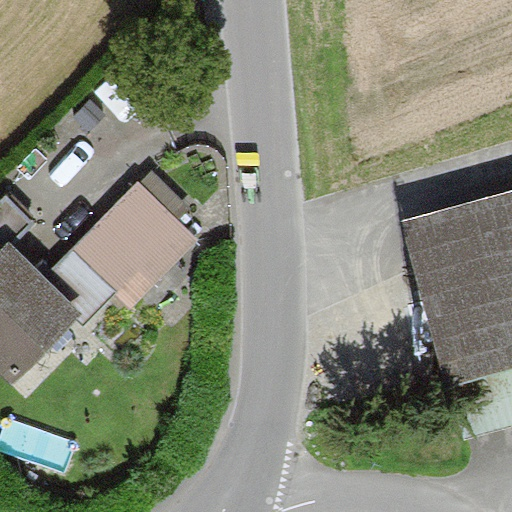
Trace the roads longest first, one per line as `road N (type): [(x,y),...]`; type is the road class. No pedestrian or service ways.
road 1 (residential): [(235,505),(268,404),(272,223),(253,0)]
road 2 (residential): [(235,505),(413,498),(435,511)]
